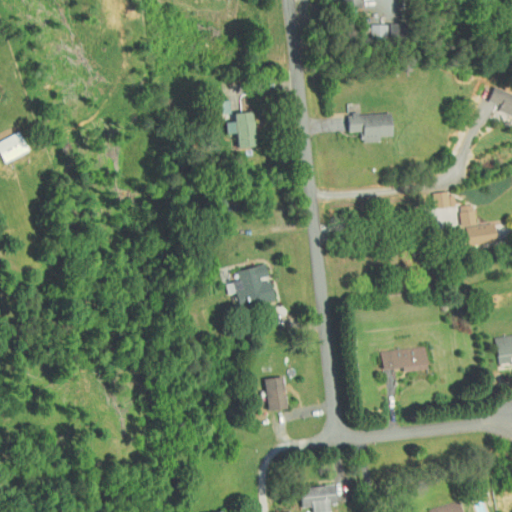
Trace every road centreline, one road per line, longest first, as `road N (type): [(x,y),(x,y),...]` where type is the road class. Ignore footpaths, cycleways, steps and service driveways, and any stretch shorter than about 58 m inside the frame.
road 1 (residential): [(288,0),(335,440)]
road 2 (residential): [(265,511),(262,466),(281,449),(511,420)]
